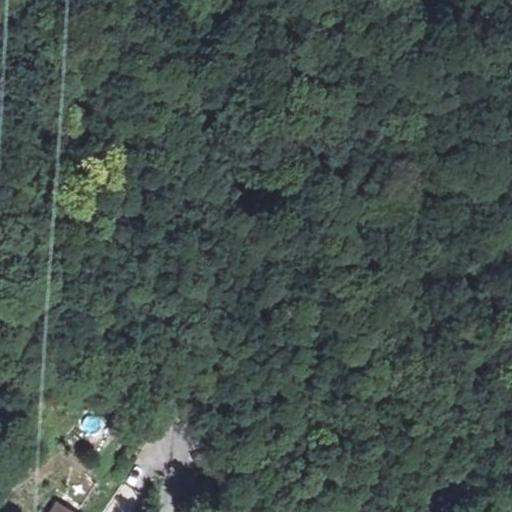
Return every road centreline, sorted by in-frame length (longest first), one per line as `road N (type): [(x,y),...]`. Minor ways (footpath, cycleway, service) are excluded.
road 1 (unclassified): [(160,511),(175,449),(176,348),(111,138),(106,52),(139,0)]
road 2 (unclassified): [(511,407),(436,511)]
